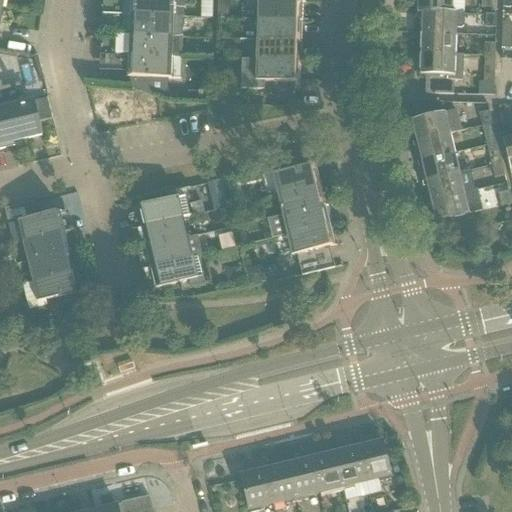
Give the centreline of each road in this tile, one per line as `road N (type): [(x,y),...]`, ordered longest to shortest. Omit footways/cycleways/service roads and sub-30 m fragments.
road 1 (secondary): [(136,423),(193,425),(400,376)]
road 2 (secondary): [(392,342),(219,384),(136,423)]
road 3 (residential): [(92,171),(346,115)]
road 4 (residential): [(0,492),(147,455),(176,460)]
road 5 (residential): [(92,171),(61,41),(61,0)]
road 6 (unclassified): [(385,260),(346,115)]
road 7 (residential): [(125,310),(92,171)]
road 8 (secondary): [(0,458),(136,423)]
